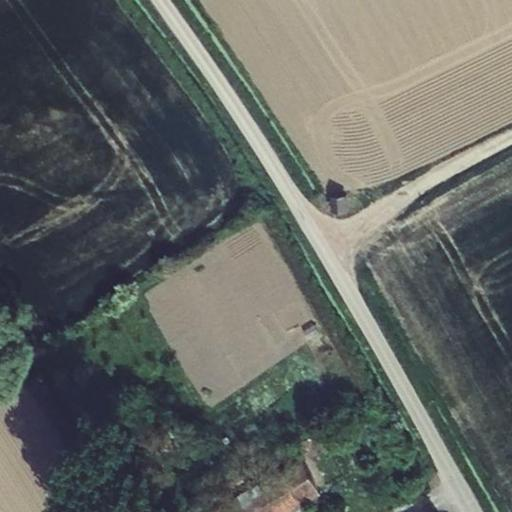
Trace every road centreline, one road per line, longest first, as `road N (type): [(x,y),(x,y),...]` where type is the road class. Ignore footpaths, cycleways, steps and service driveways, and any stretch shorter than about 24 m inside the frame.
road 1 (residential): [(160,0),(271,163),(472,511)]
road 2 (track): [(322,251),(421,187),(511,142)]
